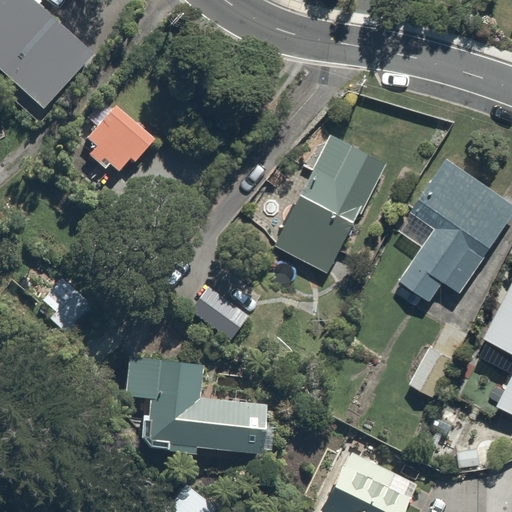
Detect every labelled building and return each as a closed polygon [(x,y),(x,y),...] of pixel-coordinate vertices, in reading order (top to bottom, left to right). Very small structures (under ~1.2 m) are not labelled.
[(31,0),(0,0),(0,73),(41,108),(90,48),(31,0)] [(81,138),(90,146),(84,153),(103,170),(109,163),(126,178),(157,144),(111,104),(81,138)] [(326,270),(355,217),(367,223),(383,193),(371,186),(386,159),(333,131),(274,242),(326,270)] [(407,211),(428,225),(391,277),(429,303),(445,281),(454,288),(475,258),(511,205),(511,201),(446,156),(407,211)] [(511,274),(482,337),(511,351),(511,368),(495,404),(511,411),(511,251),(511,252),(511,251),(511,274)] [(249,317),(204,282),(182,311),(227,345),(249,317)] [(428,396),(469,334),(446,319),(406,382),(428,396)] [(121,397),(145,400),(140,447),(165,449),(165,455),(193,457),(194,450),(245,455),(248,419),(234,418),(236,396),(199,393),(203,356),(125,349),(121,397)] [(399,511),(414,487),(350,450),(326,492),(360,511),(399,511)] [(197,511),(205,493),(165,477),(151,511),(197,511)]
